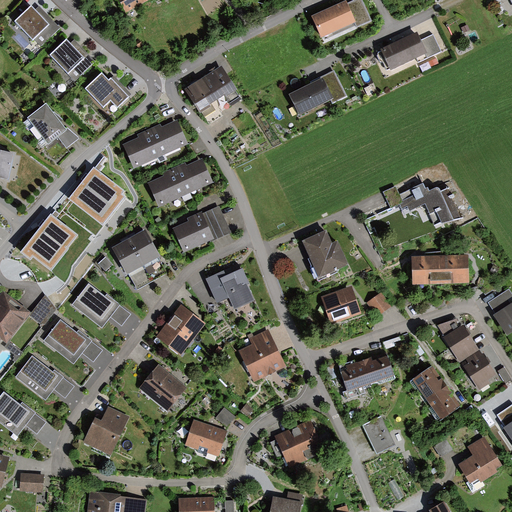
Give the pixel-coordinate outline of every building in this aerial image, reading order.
[(118,0),(125,12),(147,0),(118,0)] [(357,4),(320,18),(327,38),(365,25),(357,4)] [(40,6),(19,25),(37,45),(58,26),(40,6)] [(417,37),(381,53),(389,70),(425,54),(417,37)] [(72,41),(55,57),(75,77),(91,61),(72,41)] [(221,70),(204,80),(218,103),(235,92),(221,70)] [(109,73),(91,90),(115,115),(133,98),(109,73)] [(314,86),(291,97),(301,116),(332,100),(333,103),(345,97),(334,74),(313,84),(314,86)] [(204,80),(187,91),(201,113),(218,103),(204,80)] [(46,106),(28,120),(48,147),(59,139),(67,149),(80,139),(68,128),(65,130),(46,106)] [(176,124),(151,136),(160,156),(185,144),(176,124)] [(151,136),(126,147),(135,167),(160,156),(151,136)] [(17,158),(0,155),(0,179),(12,182),(17,158)] [(201,163),(176,175),(185,194),(210,183),(201,163)] [(94,170),(72,200),(101,222),(124,193),(94,170)] [(176,175),(151,186),(160,206),(185,194),(176,175)] [(423,185),(398,197),(403,209),(408,207),(410,212),(425,206),(435,227),(441,225),(461,220),(447,189),(440,192),(439,190),(438,189),(436,190),(429,193),(427,189),(425,190),(423,185)] [(54,216),(24,248),(48,271),(78,238),(54,216)] [(191,224),(175,231),(185,251),(212,239),(201,216),(190,221),(191,224)] [(304,244),(320,279),(347,267),(337,245),(332,248),(325,234),(304,244)] [(144,235),(129,243),(143,267),(158,259),(144,235)] [(129,243),(115,251),(128,276),(143,267),(129,243)] [(466,259),(414,261),(414,285),(467,284),(466,259)] [(239,268),(208,281),(222,315),(253,302),(239,268)] [(112,296),(88,277),(76,291),(101,310),(112,296)] [(355,288),(327,300),(336,324),(365,312),(355,288)] [(511,290),(491,305),(511,334),(511,290)] [(3,292),(0,295),(0,339),(24,308),(3,292)] [(379,295),(369,302),(380,317),(389,310),(379,295)] [(46,296),(30,317),(44,327),(57,311),(46,296)] [(181,310),(160,337),(181,353),(201,326),(181,310)] [(85,330),(61,311),(48,327),(73,346),(85,330)] [(447,339),(463,364),(479,354),(463,329),(447,339)] [(240,347),(256,381),(287,368),(272,333),(240,347)] [(463,364),(480,389),(495,379),(479,354),(463,364)] [(372,384),(394,376),(387,355),(365,362),(372,384)] [(32,358),(16,378),(45,402),(54,390),(65,399),(75,387),(55,371),(52,374),(32,358)] [(349,391),(372,384),(365,362),(342,370),(349,391)] [(511,377),(505,367),(499,371),(506,382),(511,378),(511,377)] [(413,381),(427,401),(446,388),(432,368),(413,381)] [(160,369),(143,389),(168,410),(184,389),(160,369)] [(3,386),(0,389),(0,403),(16,416),(26,403),(3,386)] [(427,401),(441,420),(460,408),(446,388),(427,401)] [(511,404),(497,415),(511,437),(511,404)] [(224,406),(217,417),(229,426),(236,415),(224,406)] [(97,422),(87,442),(109,453),(126,419),(109,411),(102,425),(97,422)] [(365,427),(378,453),(393,445),(380,419),(365,427)] [(278,438),(291,466),(322,451),(310,423),(278,438)] [(195,424),(188,445),(218,455),(225,434),(195,424)] [(459,467),(471,485),(500,467),(484,440),(470,449),(475,457),(459,467)] [(42,477),(22,476),(21,490),(41,491),(42,477)] [(143,511),(144,501),(91,496),(89,511),(143,511)] [(272,511),(297,511),(300,498),(289,496),(288,504),(274,502),(272,511)] [(213,511),(213,500),(180,502),(180,511),(213,511)] [(235,511),(235,500),(227,500),(226,511),(235,511)]
